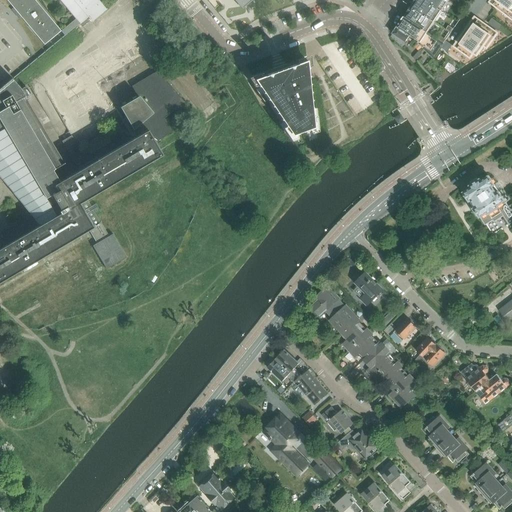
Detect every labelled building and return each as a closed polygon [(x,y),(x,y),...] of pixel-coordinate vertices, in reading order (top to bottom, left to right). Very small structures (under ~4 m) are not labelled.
[(44,45),(60,31),(33,0),(6,0),(16,11),(43,44),(44,45)] [(61,0),(66,2),(70,12),(78,17),(60,31),(64,36),(79,24),(80,24),(88,18),(92,22),(106,9),(98,0),(61,0)] [(233,0),(241,9),(252,0),(233,0)] [(434,23),(441,12),(424,0),(415,0),(411,7),(434,23)] [(424,0),(441,12),(449,0),(448,0),(424,0)] [(511,0),(490,0),(489,2),(511,19),(511,0)] [(427,33),(434,23),(411,7),(404,18),(427,33)] [(475,17),(464,32),(487,49),(490,51),(501,37),(498,34),(475,17)] [(404,18),(398,27),(410,36),(416,40),(415,41),(419,45),(420,46),(422,48),(423,49),(432,58),(436,53),(442,44),(435,39),(431,36),(429,35),(427,33),(404,18)] [(488,24),(493,27),(497,22),(492,19),(488,24)] [(408,39),(410,36),(398,27),(391,37),(396,43),(402,48),(408,39)] [(464,32),(453,46),(473,61),(477,56),(480,58),(487,49),(464,32)] [(444,43),(441,48),(447,52),(451,47),(444,43)] [(256,80),(254,80),(292,136),(314,129),(313,121),(310,95),(307,61),(305,61),(305,62),(295,66),(295,65),(288,67),(290,70),(282,73),(273,76),(273,73),(267,75),(267,76),(256,80)] [(193,67),(190,69),(201,83),(204,81),(201,77),(200,75),(193,67)] [(0,119),(11,139),(3,144),(2,144),(1,143),(0,143),(0,172),(42,225),(35,229),(31,221),(29,219),(30,218),(1,235),(2,235),(8,245),(7,245),(6,246),(6,245),(0,248),(0,282),(82,234),(89,230),(97,243),(93,246),(106,269),(126,257),(113,234),(109,236),(87,199),(156,159),(162,155),(160,151),(155,143),(163,138),(155,124),(185,103),(158,71),(132,86),(138,97),(120,108),(126,118),(123,119),(134,138),(79,171),(65,179),(65,178),(59,182),(52,171),(65,163),(27,101),(25,98),(26,97),(21,90),(13,79),(0,89),(0,119)] [(399,124),(405,120),(401,115),(399,117),(396,119),(399,124)] [(106,133),(85,145),(91,154),(112,142),(106,133)] [(84,158),(72,138),(71,136),(62,141),(75,164),(84,158)] [(465,195),(464,197),(466,201),(468,201),(469,201),(475,210),(474,212),(477,216),(479,216),(480,218),(481,218),(486,225),(494,220),(495,221),(495,220),(496,221),(497,220),(496,220),(497,220),(498,220),(502,218),(502,216),(503,216),(504,216),(510,225),(511,223),(511,204),(509,207),(489,177),(482,182),(480,180),(479,181),(477,179),(471,183),(472,186),(471,187),(472,188),(464,193),(465,195)] [(365,273),(365,274),(363,272),(359,277),(360,279),(355,284),(366,294),(360,300),(367,306),(383,291),(365,273)] [(338,299),(339,299),(328,287),(316,298),(318,301),(311,307),(320,316),(325,312),(331,319),(330,321),(342,334),(357,320),(338,299)] [(511,320),(511,302),(500,312),(509,323),(511,320)] [(385,327),(399,313),(395,309),(381,323),(385,327)] [(404,339),(416,326),(407,318),(393,333),(394,333),(391,337),(399,345),(404,339)] [(348,352),(369,333),(357,320),(342,334),(344,336),(343,337),(346,341),(342,345),(348,352)] [(387,335),(395,328),(391,324),(384,331),(387,335)] [(365,359),(380,346),(369,333),(348,352),(354,358),(360,353),(365,359)] [(420,355),(415,361),(419,364),(424,359),(437,346),(434,343),(435,342),(432,340),(431,340),(428,337),(416,351),(420,355)] [(387,353),(389,352),(384,346),(382,344),(380,346),(365,359),(364,361),(370,368),(366,372),(372,378),(393,359),(387,353)] [(440,347),(439,348),(437,346),(424,359),(433,367),(445,353),(442,351),(443,350),(440,347)] [(300,359),(297,362),(284,351),(283,352),(282,352),(280,354),(280,355),(276,359),(291,373),(298,380),(302,376),(295,369),(298,365),(301,367),(304,363),(300,359)] [(298,380),(291,373),(276,359),(272,364),(270,364),(269,366),(269,367),(268,369),(282,382),(287,377),(294,383),(298,380)] [(390,386),(405,372),(393,359),(372,378),(378,385),(384,379),(390,386)] [(472,363),(461,372),(465,378),(475,391),(476,391),(479,388),(490,380),(485,373),(488,371),(488,368),(486,366),(483,365),(480,367),(479,367),(477,365),(473,365),(472,363)] [(419,364),(416,368),(423,375),(426,372),(422,367),(419,364)] [(313,405),(327,393),(307,371),(302,376),(298,380),(294,383),(313,405)] [(394,391),(388,396),(400,409),(415,396),(410,392),(417,386),(413,381),(405,372),(390,386),(394,391)] [(504,379),(502,380),(497,374),(490,380),(479,388),(476,391),(486,404),(507,387),(509,385),(509,381),(508,379),(504,379)] [(273,388),(276,385),(270,379),(267,382),(273,388)] [(275,389),(280,394),(285,389),(280,384),(275,389)] [(342,410),(337,414),(332,407),(322,416),(335,431),(338,429),(342,434),(353,424),(342,410)] [(309,426),(317,420),(310,412),(303,419),(309,426)] [(511,414),(497,426),(499,428),(497,430),(500,433),(502,432),(503,432),(511,424),(511,414)] [(289,445),(300,434),(281,415),(264,432),(277,445),(272,451),(293,472),(304,460),(289,445)] [(447,430),(450,428),(439,416),(436,419),(434,417),(425,425),(427,427),(424,430),(433,440),(430,442),(436,448),(451,435),(447,430)] [(364,431),(362,431),(356,436),(352,431),(337,445),(342,451),(349,445),(353,450),(355,450),(357,448),(366,459),(380,447),(373,439),(370,441),(366,436),(366,434),(364,431)] [(490,433),(484,438),(492,448),(497,443),(490,433)] [(459,438),(456,440),(451,435),(436,448),(442,455),(444,453),(453,463),(456,460),(458,463),(467,455),(465,453),(469,449),(459,438)] [(332,477),(339,470),(319,448),(312,455),(332,477)] [(494,477),(496,474),(486,463),(482,466),(480,464),(477,467),(471,472),(473,474),(470,477),(479,487),(477,489),(483,495),(498,482),(494,477)] [(406,487),(411,482),(395,465),(382,476),(390,485),(388,487),(401,502),(411,493),(406,487)] [(506,467),(502,470),(506,475),(510,471),(506,467)] [(212,475),(200,486),(209,496),(208,496),(214,503),(215,501),(220,507),(233,496),(235,494),(229,487),(228,488),(227,489),(222,485),(221,486),(217,481),(219,479),(218,478),(216,480),(212,475)] [(511,492),(505,485),(502,487),(498,482),(483,495),(489,502),(491,500),(500,510),(503,507),(505,510),(511,503),(511,500),(511,499),(511,492)] [(385,505),(390,501),(375,483),(362,495),(369,503),(368,505),(373,511),(389,511),(390,511),(385,505)] [(362,511),(363,511),(348,494),(335,505),(340,511),(362,511)] [(192,501),(188,505),(193,511),(210,511),(197,497),(195,497),(192,500),(192,501)]
